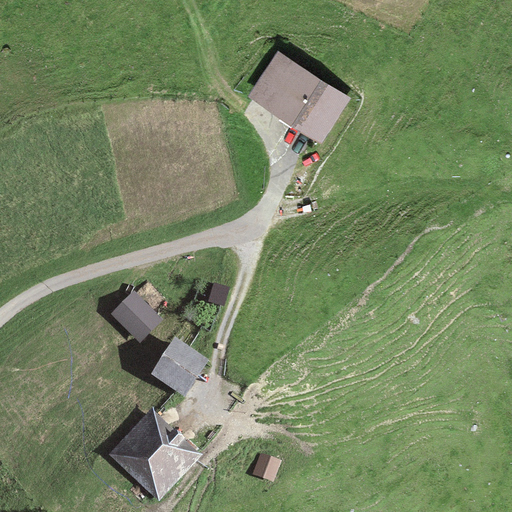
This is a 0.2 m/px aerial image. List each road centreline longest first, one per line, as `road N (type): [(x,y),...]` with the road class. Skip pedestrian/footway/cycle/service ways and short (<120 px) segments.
road 1 (track): [(204,415),(256,226),(401,185),(511,196)]
road 2 (track): [(286,167),(256,226),(64,279),(0,318)]
